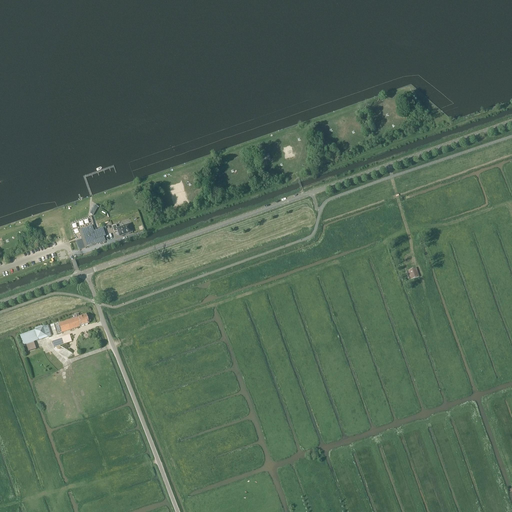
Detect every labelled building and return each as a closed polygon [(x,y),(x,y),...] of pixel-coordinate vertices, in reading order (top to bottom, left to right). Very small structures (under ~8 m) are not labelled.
[(130,224),(117,228),(116,225),(112,226),(115,232),(118,231),(120,237),(133,232),(130,224)] [(103,228),(94,231),(92,226),(85,228),(79,230),(85,248),(105,241),(104,236),(106,235),(103,228)] [(417,268),(408,271),(411,280),(419,277),(417,268)] [(59,323),(62,332),(88,324),(85,315),(79,317),(78,313),(75,314),(77,317),(59,323)] [(51,336),(47,325),(26,332),(30,343),(51,336)] [(71,341),(70,335),(52,341),(54,347),(71,341)]
